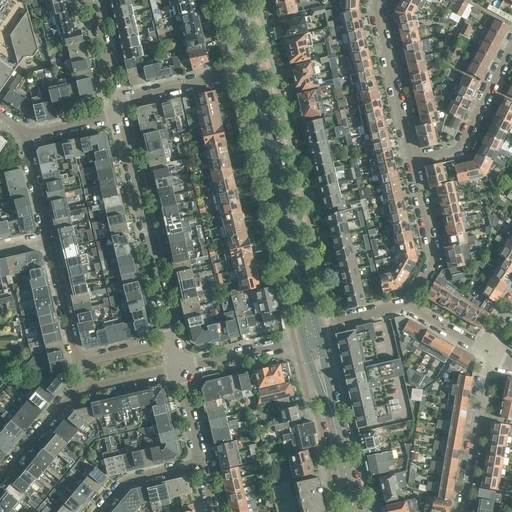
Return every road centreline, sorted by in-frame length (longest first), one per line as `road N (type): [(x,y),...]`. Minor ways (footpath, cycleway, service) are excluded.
road 1 (residential): [(172,340),(118,113)]
road 2 (secondary): [(290,239),(249,67)]
road 3 (residential): [(459,511),(490,345)]
road 4 (residential): [(511,46),(458,149),(410,160)]
road 5 (residential): [(410,160),(378,0)]
road 6 (residential): [(407,307),(433,263),(410,160)]
road 7 (residential): [(115,100),(249,67)]
road 8 (secondary): [(342,461),(318,329)]
road 9 (secondary): [(302,337),(342,461)]
road 10 (residential): [(76,362),(47,237)]
road 11 (residential): [(179,368),(302,337)]
road 12 (residential): [(0,480),(80,389)]
